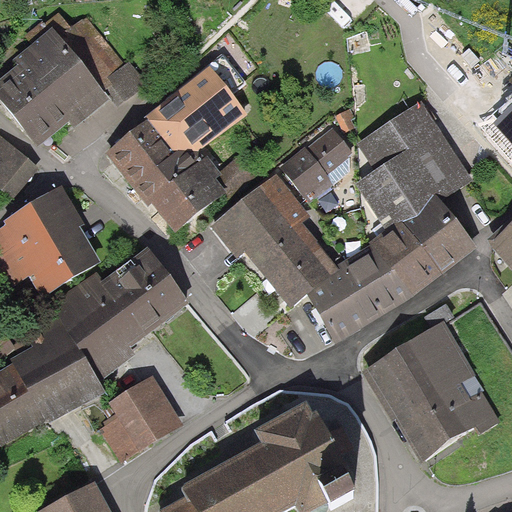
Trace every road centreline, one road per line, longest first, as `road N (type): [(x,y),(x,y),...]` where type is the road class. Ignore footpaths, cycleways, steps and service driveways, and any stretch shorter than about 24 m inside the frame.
road 1 (residential): [(0,126),(133,224),(270,373)]
road 2 (residential): [(131,511),(140,473),(270,373)]
road 3 (residential): [(475,273),(332,362)]
road 4 (residential): [(332,362),(371,415),(388,455),(390,490)]
